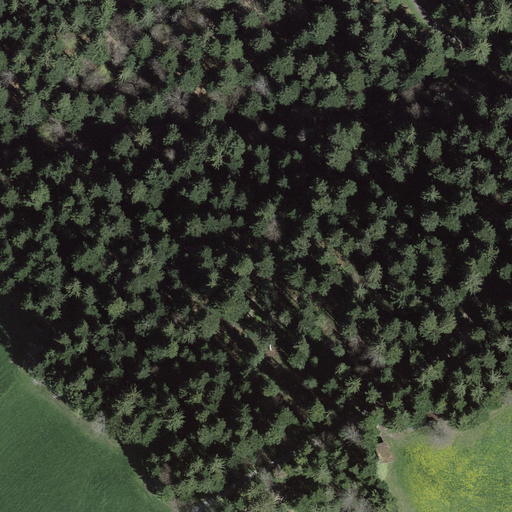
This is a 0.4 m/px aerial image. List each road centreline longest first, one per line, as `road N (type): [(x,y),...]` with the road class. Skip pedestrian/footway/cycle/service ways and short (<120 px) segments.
road 1 (unclassified): [(511,296),(360,416),(195,511)]
road 2 (track): [(106,0),(192,18),(261,0)]
